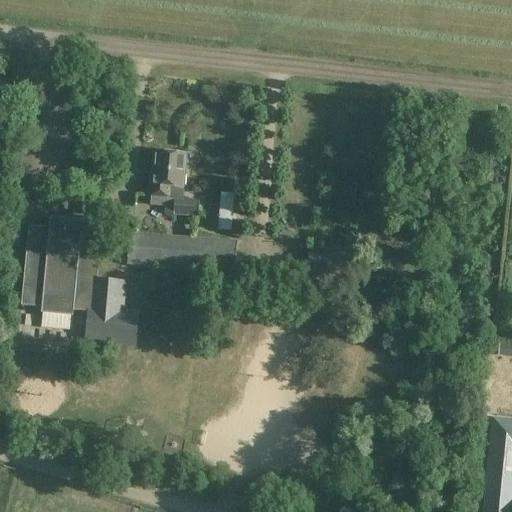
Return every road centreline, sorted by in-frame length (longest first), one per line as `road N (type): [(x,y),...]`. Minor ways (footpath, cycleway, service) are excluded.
road 1 (track): [(511,92),(0,32)]
road 2 (track): [(0,452),(137,495)]
